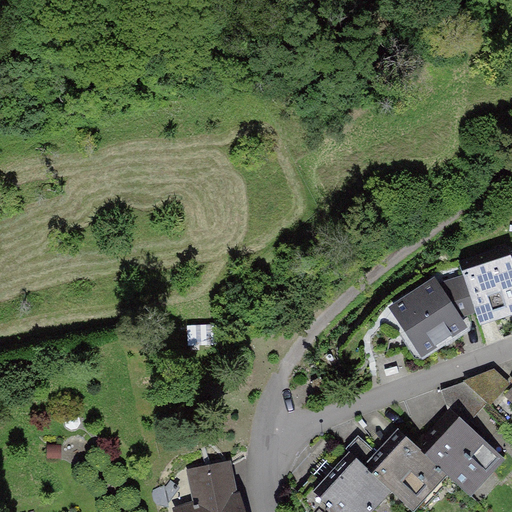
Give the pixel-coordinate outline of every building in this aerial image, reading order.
[(511,259),(509,253),(468,268),(488,321),(511,311),(511,259)] [(445,280),(401,311),(431,353),(475,322),(445,280)] [(472,384),(493,403),(511,380),(491,362),(472,384)] [(511,458),(459,404),(424,439),(484,501),(511,473),(511,458)] [(406,430),(373,464),(421,511),(432,511),(461,484),(406,430)] [(382,511),(400,495),(362,458),(319,502),(329,511),(382,511)] [(183,507),(184,511),(255,511),(248,487),(183,507)]
